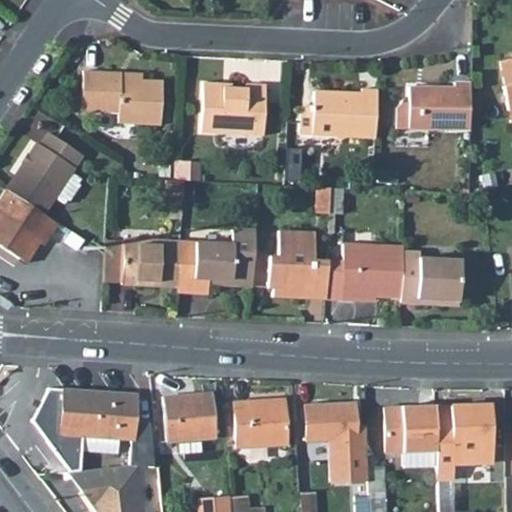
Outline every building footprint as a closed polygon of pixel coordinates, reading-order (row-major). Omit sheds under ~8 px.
[(502,87),(507,110),(511,109),(511,58),(499,60),(504,86),(502,87)] [(120,73),(81,71),(79,111),(117,113),(116,123),(159,126),(161,81),(140,80),(119,79),(120,73)] [(452,87),(407,86),(407,102),(400,102),(394,108),(394,128),(406,129),(468,130),(469,82),(453,82),(452,87)] [(223,87),(223,84),(202,83),(198,132),(261,136),(264,86),(245,84),(245,89),(223,87)] [(373,138),(376,90),(360,89),(359,93),(312,91),(312,104),(308,105),(305,106),(303,108),(300,111),(299,113),(298,134),(373,138)] [(35,143),(5,189),(41,213),(52,197),(69,172),(80,155),(47,133),(39,145),(35,143)] [(198,164),(178,162),(177,177),(198,179),(198,164)] [(69,172),(52,197),(63,204),(65,200),(68,201),(78,184),(77,183),(79,179),(69,172)] [(180,206),(181,180),(165,179),(163,205),(180,206)] [(496,187),(502,213),(511,210),(511,186),(511,184),(504,185),(496,187)] [(328,212),(329,187),(315,187),(314,213),(328,214),(328,212)] [(341,213),(342,188),(329,187),(328,212),(333,213),(341,213)] [(58,224),(41,213),(5,189),(0,195),(0,246),(25,263),(39,242),(43,245),(58,224)] [(207,279),(229,280),(228,285),(250,286),(253,230),(230,229),(230,244),(178,241),(176,287),(175,291),(191,292),(207,293),(207,284),(207,279)] [(271,288),(271,296),(323,299),(325,260),(312,260),(313,232),(277,230),(276,257),(267,256),(265,287),(271,288)] [(120,283),(120,284),(176,287),(178,241),(123,238),(123,240),(120,283)] [(120,283),(123,240),(103,239),(101,281),(120,283)] [(341,243),(338,299),(353,300),(354,295),(398,298),(401,251),(401,246),(341,243)] [(398,298),(398,303),(415,304),(415,299),(456,301),(458,260),(418,258),(418,252),(401,251),(398,298)] [(10,302),(0,295),(0,306),(5,310),(10,302)] [(130,439),(128,465),(142,466),(153,466),(149,422),(133,421),(135,394),(47,388),(30,421),(69,472),(80,471),(81,451),(82,436),(117,438),(130,439)] [(165,442),(176,441),(177,454),(201,452),(199,439),(215,437),(211,392),(161,397),(165,442)] [(285,444),(282,399),(232,402),(235,448),(285,444)] [(356,460),(353,408),(330,409),(330,404),(304,405),(305,442),(340,440),(341,461),(356,460)] [(434,406),(435,449),(483,448),(490,448),(488,405),(434,406)] [(402,452),(403,467),(433,466),(433,451),(435,451),(435,449),(434,406),(383,407),(383,453),(402,452)] [(117,438),(82,436),(81,451),(116,454),(117,438)] [(483,448),(435,449),(435,451),(435,464),(484,463),(483,448)] [(69,472),(67,472),(93,511),(143,511),(142,505),(139,505),(137,481),(143,481),(142,466),(128,465),(80,471),(69,472)] [(383,511),(382,466),(366,467),(367,511),(383,511)] [(352,467),(353,511),(367,511),(366,467),(352,467)] [(297,492),(298,511),(314,511),(313,491),(297,492)] [(248,510),(247,498),(228,499),(229,511),(263,511),(264,509),(248,510)] [(229,511),(228,499),(211,501),(211,511),(229,511)]
